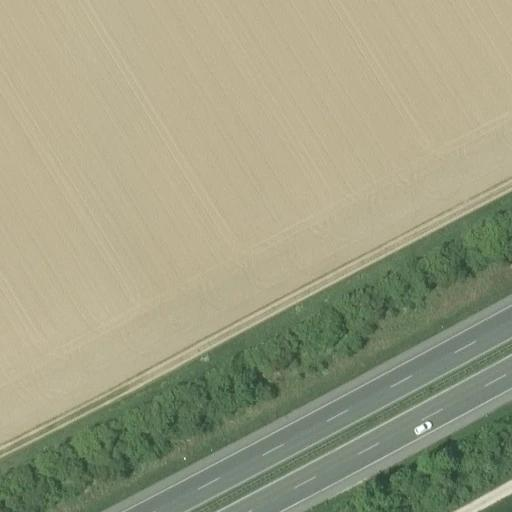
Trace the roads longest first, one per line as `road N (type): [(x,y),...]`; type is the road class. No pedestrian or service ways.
road 1 (track): [(511,182),(0,452)]
road 2 (motorway): [(511,313),(139,511)]
road 3 (motorway): [(230,511),(511,361)]
